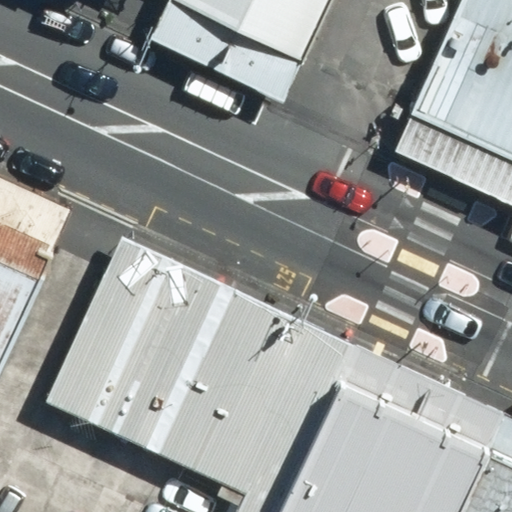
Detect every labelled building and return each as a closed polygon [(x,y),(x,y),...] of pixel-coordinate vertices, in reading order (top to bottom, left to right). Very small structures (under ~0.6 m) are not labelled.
[(191,0),(299,51),(323,0),(191,0)] [(511,0),(447,0),(402,107),(511,156),(511,0)] [(0,353),(50,243),(0,219),(0,353)] [(276,511),(337,377),(100,265),(41,394),(241,483),(227,511),(276,511)] [(455,511),(486,444),(337,377),(276,511),(455,511)] [(511,511),(511,455),(486,444),(455,511),(511,511)]
